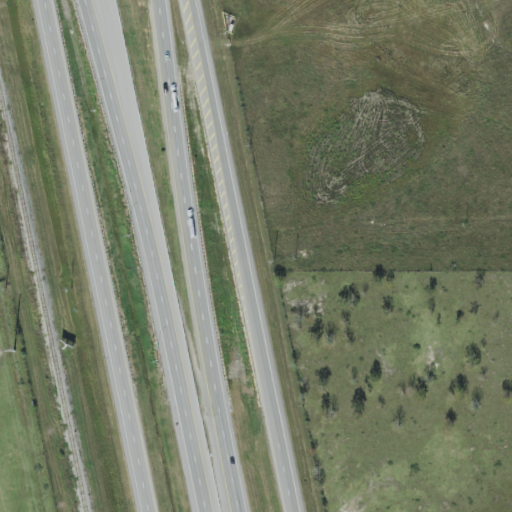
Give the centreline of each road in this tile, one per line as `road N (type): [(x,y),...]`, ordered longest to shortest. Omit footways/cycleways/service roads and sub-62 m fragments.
road 1 (secondary): [(47,0),(152,511)]
road 2 (secondary): [(295,511),(195,0)]
road 3 (motorway): [(217,416),(164,0)]
road 4 (motorway): [(142,208),(205,511)]
road 5 (motorway): [(88,0),(142,208)]
